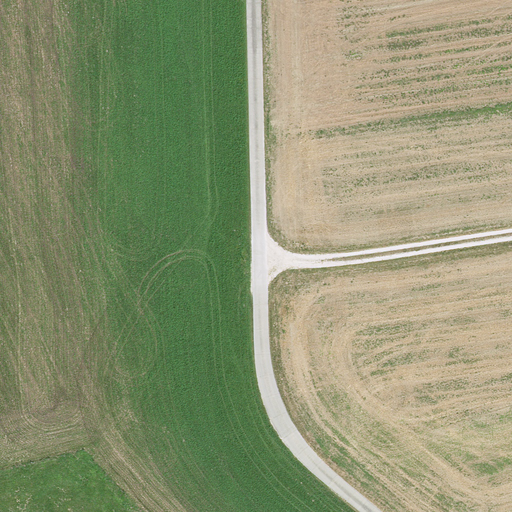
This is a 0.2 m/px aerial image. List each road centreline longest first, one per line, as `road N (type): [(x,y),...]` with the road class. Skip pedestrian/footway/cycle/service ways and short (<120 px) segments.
road 1 (unclassified): [(250,0),(259,358),(276,422),(369,511)]
road 2 (track): [(511,238),(258,265)]
